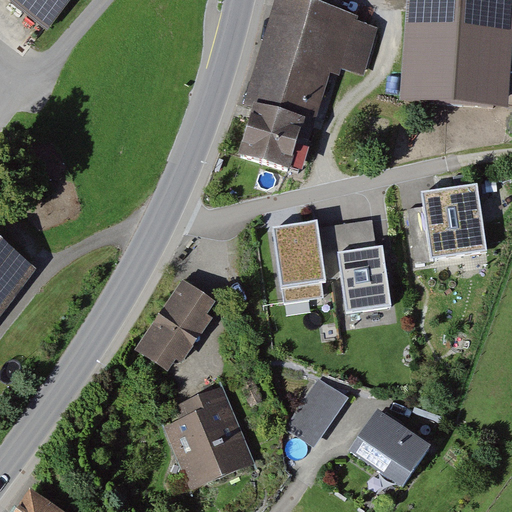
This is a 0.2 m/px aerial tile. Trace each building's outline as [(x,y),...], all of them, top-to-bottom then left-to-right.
[(71,0),(0,0),(0,40),(24,59),(71,0)] [(360,22),(282,0),(278,0),(247,111),(253,113),(239,162),(287,175),(295,143),(310,148),(333,69),(364,78),(377,34),(358,29),(360,22)] [(511,42),(511,0),(411,0),(403,110),(507,118),(511,42)] [(488,253),(479,187),(421,195),(423,207),(408,209),(416,263),(488,253)] [(318,224),(273,231),(281,289),(342,280),(347,314),(392,308),(384,249),(365,251),(361,224),(319,230),(318,224)] [(0,319),(35,277),(0,247),(0,319)] [(217,308),(183,284),(133,354),(167,378),(217,308)] [(349,403),(320,383),(286,434),(315,453),(349,403)] [(182,422),(166,428),(192,493),(256,468),(225,391),(177,410),(182,422)] [(431,449),(379,415),(351,457),(403,491),(431,449)] [(53,511),(29,493),(14,511),(53,511)]
